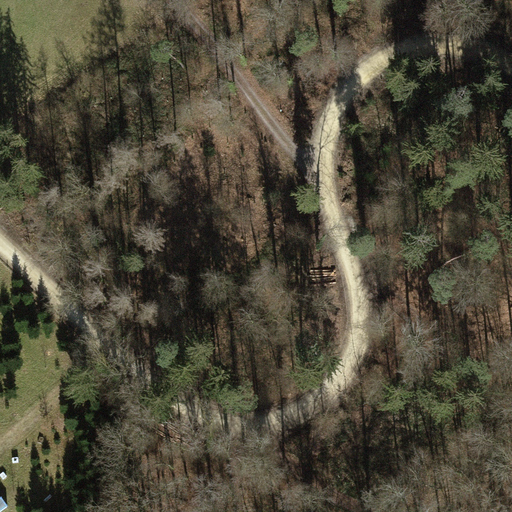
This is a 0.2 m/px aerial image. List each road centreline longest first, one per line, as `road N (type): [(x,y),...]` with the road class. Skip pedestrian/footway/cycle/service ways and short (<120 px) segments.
road 1 (track): [(0,248),(118,357),(197,416),(235,429),(273,426),(330,393),(362,345),(360,291),(324,173),(332,109),(356,78),(394,55),(450,49),(511,63)]
road 2 (track): [(154,0),(324,173)]
road 3 (track): [(273,426),(293,470),(372,511)]
